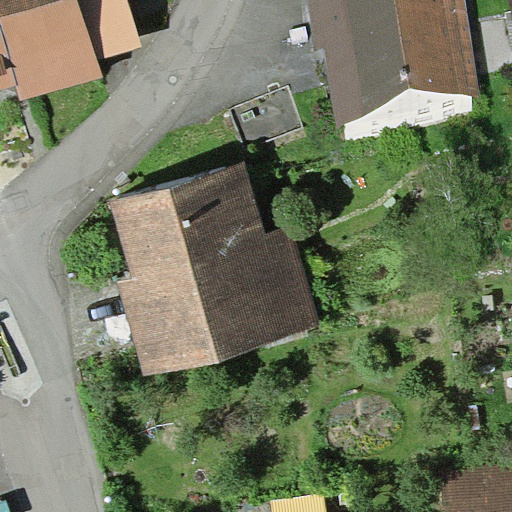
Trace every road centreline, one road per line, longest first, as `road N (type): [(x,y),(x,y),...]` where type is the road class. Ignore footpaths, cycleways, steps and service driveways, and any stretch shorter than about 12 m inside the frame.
road 1 (residential): [(0,248),(159,79),(205,0)]
road 2 (residential): [(0,274),(76,511)]
